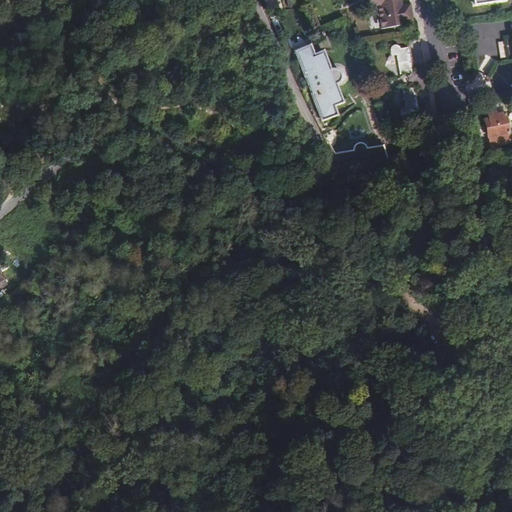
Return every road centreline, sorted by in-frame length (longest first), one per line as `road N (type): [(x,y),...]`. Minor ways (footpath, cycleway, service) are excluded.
road 1 (unclassified): [(253,0),(330,168),(271,197),(144,133),(102,128),(0,217)]
road 2 (unclassified): [(462,511),(467,230),(441,78)]
road 3 (track): [(98,511),(269,284)]
road 4 (track): [(466,381),(330,168)]
road 5 (track): [(118,126),(115,105),(34,0)]
